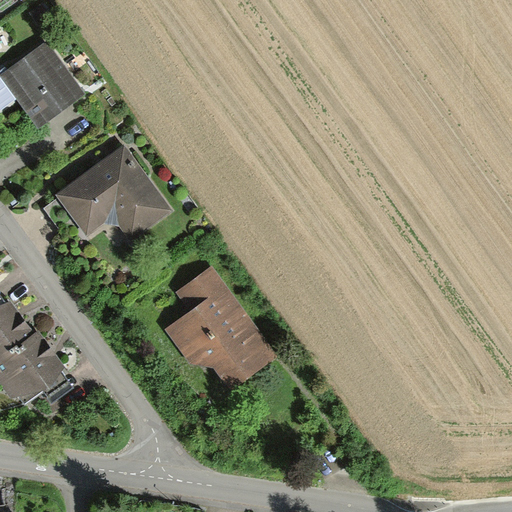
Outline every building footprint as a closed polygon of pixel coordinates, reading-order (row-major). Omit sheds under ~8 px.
[(43,5),(32,13),(44,32),(56,24),(43,5)] [(85,97),(49,45),(2,78),(39,129),(66,110),(85,97)] [(173,213),(125,147),(54,198),(86,241),(105,227),(121,229),(131,243),(173,213)] [(230,393),(277,359),(213,270),(176,296),(190,315),(166,332),(191,367),(215,372),(230,393)] [(50,397),(66,371),(53,353),(38,332),(34,335),(20,315),(11,303),(8,305),(0,294),(0,384),(11,402),(50,397)]
